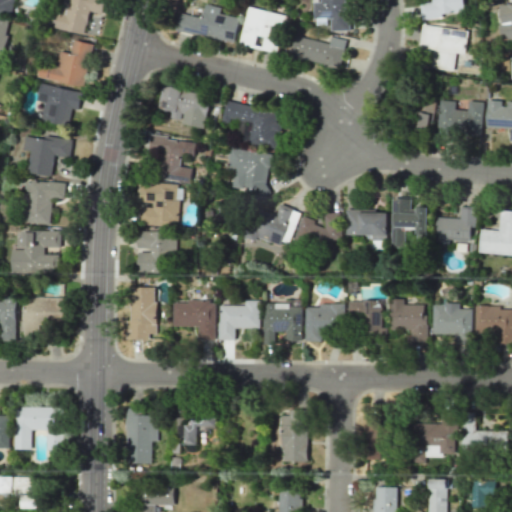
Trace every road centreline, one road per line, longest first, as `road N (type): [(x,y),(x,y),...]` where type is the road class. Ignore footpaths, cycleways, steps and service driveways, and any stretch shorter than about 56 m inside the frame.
road 1 (tertiary): [(91,511),(99,223),(141,0)]
road 2 (residential): [(511,380),(0,370)]
road 3 (residential): [(511,174),(435,169),(344,139),(305,91),(131,46)]
road 4 (residential): [(344,139),(387,49),(385,0)]
road 5 (residential): [(337,511),(339,376)]
